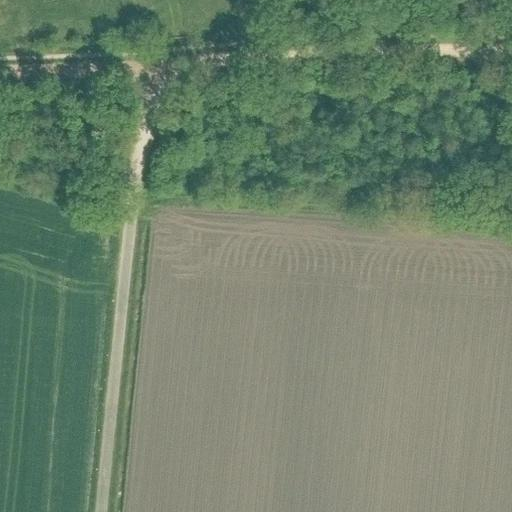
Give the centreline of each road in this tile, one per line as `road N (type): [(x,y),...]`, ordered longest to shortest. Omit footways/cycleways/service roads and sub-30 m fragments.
road 1 (track): [(511,52),(0,69)]
road 2 (unclassified): [(103,511),(147,63)]
